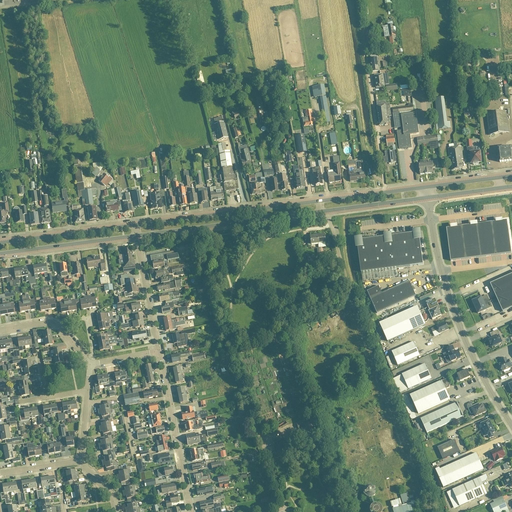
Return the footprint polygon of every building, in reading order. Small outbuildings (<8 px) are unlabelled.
[(389,37),(390,47),(397,46),(395,36),(394,36),(389,37)] [(379,71),(378,59),(370,60),(372,72),(379,71)] [(204,83),(201,72),(195,74),(198,85),(204,83)] [(375,76),(376,89),(384,88),(383,75),(375,76)] [(325,96),(323,86),(312,88),(313,98),(325,96)] [(412,106),(407,107),(392,109),(393,114),(413,112),(413,111),(415,111),(414,101),(412,102),(412,103),(412,106)] [(379,127),(385,126),(388,126),(387,123),(390,123),(389,117),(391,117),(390,106),(385,106),(377,107),(379,127)] [(307,118),(302,119),(304,127),(312,126),(312,122),(313,122),(312,119),(311,119),(311,116),(312,116),(311,110),(305,111),(306,117),(307,117),(307,118)] [(486,115),(488,135),(508,133),(506,113),(486,115)] [(403,131),(396,132),(399,149),(411,148),(409,135),(418,134),(415,114),(401,116),(403,131)] [(438,124),(438,130),(450,129),(449,123),(447,123),(446,117),(437,118),(438,124)] [(223,124),(215,126),(217,136),(215,136),(216,141),(218,140),(219,140),(227,138),(223,124)] [(303,135),(295,137),(298,154),(307,153),(303,135)] [(425,137),(426,144),(429,144),(430,150),(438,149),(437,136),(425,137)] [(420,145),(426,144),(425,137),(416,138),(417,146),(420,146),(420,145)] [(468,162),(471,162),(471,164),(472,164),(473,165),(475,164),(481,163),(480,156),(480,155),(480,154),(480,153),(480,152),(479,152),(479,148),(472,148),(471,140),(465,141),(468,162)] [(218,145),(218,148),(224,191),(238,189),(236,172),(232,173),(229,152),(227,152),(225,144),(218,145)] [(242,154),(244,160),(241,161),(243,168),(251,166),(250,162),(251,162),(247,150),(246,146),(238,149),(240,154),(242,154)] [(457,161),(458,170),(462,170),(461,160),(463,160),(461,147),(454,148),(455,157),(455,159),(456,159),(456,161),(457,161)] [(455,157),(454,148),(448,149),(449,158),(451,157),(453,171),(458,170),(457,161),(456,161),(456,159),(455,159),(455,157)] [(498,149),(499,159),(499,163),(507,162),(506,148),(498,149)] [(396,163),(394,152),(385,153),(386,158),(383,159),(384,165),(389,164),(389,165),(393,164),(393,163),(396,163)] [(423,161),(424,168),(423,168),(423,169),(424,169),(425,175),(429,174),(433,173),(432,168),(435,168),(434,162),(432,163),(431,162),(427,163),(427,159),(423,160),(423,161)] [(332,164),(334,173),(327,174),(329,184),(340,182),(339,175),(341,175),(339,163),(333,164),(332,164)] [(97,177),(100,180),(104,175),(105,174),(100,170),(103,168),(98,164),(92,164),(93,170),(91,172),(92,176),(94,178),(97,177)] [(81,191),(84,191),(81,165),(74,166),(78,198),(82,197),(81,191)] [(359,177),(357,177),(356,172),(355,169),(355,165),(348,166),(348,170),(350,182),(359,181),(359,177)] [(319,168),(312,169),(313,176),(314,186),(315,186),(319,186),(319,185),(322,185),(321,181),(322,181),(321,175),(320,175),(319,168)] [(359,177),(359,181),(365,180),(363,171),(356,172),(357,177),(359,177)] [(256,184),(255,185),(256,194),(261,194),(260,184),(265,183),(264,179),(262,179),(262,174),(255,175),(257,184),(256,184)] [(108,178),(104,175),(100,180),(98,182),(103,185),(108,178)] [(110,186),(114,182),(112,181),(113,180),(109,177),(108,178),(103,185),(104,187),(106,186),(108,184),(110,186)] [(161,209),(162,208),(161,208),(161,201),(161,200),(160,200),(159,194),(158,190),(159,190),(158,185),(157,185),(154,185),(154,190),(156,190),(156,194),(150,195),(151,201),(150,201),(151,209),(151,210),(161,208),(161,209)] [(186,205),(184,189),(178,190),(179,197),(179,196),(180,198),(179,198),(180,206),(183,206),(183,207),(186,206),(186,205)] [(189,193),(188,194),(189,204),(198,203),(196,195),(194,195),(193,189),(189,190),(189,193)] [(65,203),(68,202),(66,190),(61,191),(62,195),(63,195),(64,203),(52,204),(52,210),(52,211),(53,213),(66,212),(65,203)] [(86,206),(92,205),(93,205),(92,197),(96,197),(96,190),(84,191),(81,191),(82,197),(82,200),(85,200),(86,206)] [(206,193),(206,190),(198,191),(200,198),(201,198),(201,203),(208,202),(207,193),(206,193)] [(141,200),(140,191),(132,193),(134,207),(143,205),(142,200),(141,200)] [(167,193),(169,207),(176,206),(175,199),(172,199),(171,193),(167,193)] [(129,194),(125,194),(126,204),(123,205),(124,214),(133,212),(132,203),(131,203),(129,194)] [(106,212),(118,211),(117,203),(105,205),(106,212)] [(5,226),(6,224),(5,216),(6,216),(6,213),(9,213),(8,204),(2,204),(3,212),(0,212),(0,224),(0,225),(1,226),(2,227),(4,227),(5,226)] [(86,206),(85,206),(85,210),(88,210),(89,222),(97,221),(95,208),(92,209),(92,205),(86,206)] [(13,213),(15,213),(16,224),(23,223),(23,216),(26,215),(25,207),(21,208),(22,212),(19,212),(19,210),(17,208),(14,209),(13,211),(13,213)] [(39,225),(37,214),(29,215),(31,226),(39,225)] [(452,228),(451,228),(446,229),(450,262),(453,261),(479,258),(511,254),(509,238),(507,221),(501,222),(501,223),(497,223),(497,222),(488,224),(482,224),(476,225),(476,226),(474,226),(472,227),(472,226),(456,228),(456,229),(452,229),(452,228)] [(361,273),(423,265),(418,233),(356,241),(361,273)] [(317,236),(318,244),(325,243),(324,235),(317,236)] [(318,244),(317,236),(310,237),(310,241),(311,245),(318,244)] [(191,245),(184,246),(186,254),(193,253),(191,245)] [(122,268),(123,273),(135,271),(133,259),(132,259),(130,250),(123,251),(124,260),(123,260),(124,268),(122,268)] [(152,263),(153,269),(164,267),(163,263),(168,263),(167,261),(178,259),(177,255),(176,251),(156,256),(151,257),(152,263)] [(105,271),(105,267),(103,260),(100,261),(99,258),(86,260),(88,268),(100,266),(101,272),(105,271)] [(74,266),(73,266),(74,276),(81,275),(80,267),(79,267),(78,263),(74,264),(74,266)] [(39,266),(41,274),(44,273),(45,278),(47,277),(48,282),(51,282),(50,275),(47,275),(46,265),(39,266)] [(38,279),(37,275),(41,274),(39,266),(33,267),(35,278),(32,278),(33,285),(36,284),(35,279),(38,279)] [(27,268),(20,269),(22,277),(25,277),(26,282),(29,282),(29,285),(33,285),(32,278),(28,279),(27,268)] [(18,278),(22,277),(20,269),(14,271),(16,281),(12,282),(13,288),(16,287),(16,284),(19,284),(18,278)] [(7,270),(1,271),(2,279),(6,278),(6,283),(9,283),(10,288),(13,288),(12,282),(9,282),(7,270)] [(154,272),(156,280),(161,279),(161,283),(173,281),(172,276),(169,277),(168,272),(167,273),(167,270),(166,270),(165,270),(163,271),(163,270),(154,272)] [(496,299),(511,291),(511,274),(490,285),(496,299)] [(71,283),(71,279),(70,276),(68,276),(68,279),(64,280),(64,285),(67,284),(67,287),(73,286),(72,283),(71,283)] [(121,286),(126,285),(126,288),(136,286),(135,280),(129,281),(128,278),(120,280),(121,286)] [(378,287),(367,292),(377,314),(416,297),(413,291),(415,290),(413,287),(411,287),(409,282),(382,294),(378,287)] [(157,287),(158,292),(164,291),(170,290),(174,289),(173,283),(169,284),(163,285),(163,286),(157,287)] [(136,286),(126,288),(127,293),(124,293),(125,298),(132,297),(132,294),(137,293),(136,286)] [(511,291),(496,299),(502,312),(511,308),(511,291)] [(172,294),(171,294),(159,296),(160,302),(168,301),(168,298),(173,297),(173,298),(178,297),(178,293),(172,294)] [(87,297),(89,309),(96,308),(95,298),(91,299),(90,296),(87,297)] [(89,309),(87,297),(84,297),(84,300),(77,301),(78,306),(81,306),(81,310),(89,309)] [(36,304),(35,298),(33,298),(33,301),(29,301),(29,299),(28,299),(26,299),(28,312),(35,310),(34,304),(36,304)] [(46,298),(43,299),(43,301),(39,302),(40,312),(48,310),(46,298)] [(46,298),(48,310),(56,309),(54,299),(50,300),(49,298),(46,298)] [(472,302),(475,308),(487,303),(486,300),(483,302),(481,298),(472,302)] [(25,299),(22,300),(23,302),(19,303),(20,313),(28,312),(26,299),(25,299)] [(76,311),(76,306),(78,306),(77,301),(75,301),(71,302),(70,299),(67,300),(69,312),(76,311)] [(426,323),(429,320),(428,317),(430,316),(432,320),(437,318),(437,319),(441,318),(440,317),(441,316),(438,308),(439,308),(435,299),(426,303),(428,308),(419,312),(424,324),(426,323)] [(61,313),(69,312),(67,300),(64,301),(64,303),(60,304),(61,313)] [(6,303),(8,315),(15,314),(13,304),(9,304),(9,302),(7,302),(6,303)] [(125,306),(125,310),(131,309),(132,312),(140,310),(139,303),(130,305),(131,305),(125,306)] [(174,309),(173,303),(171,304),(165,305),(165,307),(161,308),(162,314),(170,313),(170,309),(174,309)] [(488,305),(487,303),(475,308),(478,314),(487,310),(485,306),(488,305)] [(387,342),(425,325),(424,324),(419,312),(417,307),(379,324),(387,342)] [(188,315),(188,314),(187,311),(186,308),(177,309),(178,317),(188,315)] [(98,324),(110,321),(110,318),(107,318),(107,314),(97,316),(98,324)] [(127,324),(143,321),(141,315),(135,316),(135,320),(126,322),(127,324)] [(111,325),(110,321),(98,324),(99,331),(109,329),(109,325),(111,325)] [(127,324),(122,325),(120,325),(120,326),(121,330),(124,329),(134,327),(135,329),(144,327),(143,321),(127,324)] [(184,325),(183,322),(165,325),(166,332),(173,330),(176,330),(175,327),(184,325)] [(445,323),(431,330),(432,333),(438,331),(439,334),(448,330),(445,323)] [(497,331),(491,334),(492,337),(493,339),(488,341),(490,345),(491,345),(492,347),(494,347),(497,346),(497,345),(504,342),(501,336),(500,336),(497,331)] [(34,341),(38,341),(43,340),(52,338),(50,332),(42,333),(43,336),(37,338),(36,333),(33,334),(34,341)] [(138,335),(133,336),(132,336),(133,338),(134,338),(134,339),(138,338),(139,341),(143,340),(142,339),(146,338),(145,333),(137,334),(138,335)] [(98,344),(117,340),(116,337),(108,339),(107,335),(97,336),(98,344)] [(184,338),(184,335),(181,336),(181,335),(178,336),(178,335),(172,336),(174,345),(177,344),(178,348),(186,346),(184,338)] [(30,338),(24,339),(25,346),(26,349),(32,348),(33,354),(36,354),(34,345),(31,345),(30,338)] [(16,348),(16,351),(17,357),(20,357),(20,351),(22,351),(22,347),(25,346),(24,339),(18,340),(19,347),(16,348)] [(117,344),(117,340),(98,344),(100,351),(110,350),(109,345),(117,344)] [(13,351),(11,341),(5,342),(6,349),(10,349),(10,353),(13,352),(14,358),(17,357),(16,351),(13,351)] [(419,357),(413,343),(391,352),(398,366),(419,357)] [(452,346),(446,349),(448,355),(448,356),(451,362),(457,360),(460,359),(460,358),(461,358),(458,351),(455,353),(452,346)] [(53,358),(62,357),(61,350),(53,351),(53,354),(52,355),(53,358)] [(186,358),(186,357),(185,353),(178,355),(175,355),(175,356),(171,357),(172,364),(180,362),(180,359),(186,358)] [(502,372),(511,368),(509,360),(507,361),(506,358),(500,361),(501,364),(499,365),(500,367),(499,368),(500,370),(501,370),(502,372)] [(21,369),(31,367),(30,361),(23,362),(23,366),(19,366),(20,369),(21,369)] [(146,382),(142,383),(143,390),(148,389),(147,384),(155,383),(153,374),(151,365),(144,367),(145,375),(146,382)] [(431,380),(425,365),(402,375),(408,390),(431,380)] [(21,369),(22,372),(24,372),(25,376),(28,375),(28,376),(33,375),(31,367),(21,369)] [(467,370),(457,375),(460,382),(470,378),(467,370)] [(119,374),(121,383),(126,382),(126,384),(130,383),(129,377),(125,377),(124,373),(119,374)] [(111,380),(113,386),(116,386),(116,384),(121,383),(119,374),(114,375),(115,379),(111,380)] [(107,376),(102,377),(104,386),(104,388),(113,386),(111,380),(108,381),(107,376)] [(104,386),(102,377),(97,378),(98,382),(94,383),(96,395),(99,394),(100,393),(98,387),(104,386)] [(450,400),(445,390),(450,387),(449,388),(450,384),(451,386),(448,378),(447,378),(448,379),(410,396),(418,414),(450,400)] [(19,387),(19,390),(28,389),(27,382),(19,383),(19,387)] [(147,392),(143,393),(144,399),(148,398),(157,396),(156,390),(147,392)] [(5,393),(1,394),(3,399),(8,398),(9,401),(11,401),(9,395),(6,396),(5,393)] [(123,396),(125,406),(140,403),(138,393),(123,396)] [(69,403),(70,414),(74,414),(73,411),(77,410),(75,402),(69,403)] [(110,411),(109,406),(110,405),(110,402),(103,403),(104,406),(100,407),(100,410),(98,410),(98,413),(110,411)] [(62,405),(63,412),(67,412),(67,415),(70,414),(69,403),(62,405)] [(457,403),(420,419),(427,433),(463,417),(457,403)] [(467,404),(466,406),(470,414),(471,415),(474,414),(475,417),(485,413),(485,412),(485,411),(484,409),(482,406),(479,407),(474,409),(473,406),(471,403),(467,404)] [(157,411),(157,410),(158,409),(157,408),(157,407),(156,404),(152,405),(151,404),(148,405),(145,405),(146,412),(149,412),(157,411)] [(56,405),(49,407),(51,416),(54,415),(54,414),(57,413),(56,405)] [(51,418),(51,416),(49,407),(43,408),(44,416),(47,415),(48,419),(51,418)] [(187,413),(182,414),(183,420),(194,418),(195,420),(201,419),(199,413),(194,414),(193,412),(192,412),(192,408),(186,409),(187,413)] [(29,420),(29,419),(32,419),(30,410),(24,411),(24,415),(20,416),(21,421),(29,420)] [(111,419),(113,419),(112,416),(111,416),(110,411),(98,413),(99,416),(101,415),(102,418),(106,417),(107,420),(111,419)] [(5,413),(0,414),(0,420),(6,420),(6,421),(9,420),(9,423),(16,422),(15,419),(9,420),(8,412),(5,413)] [(100,430),(111,428),(110,423),(112,422),(111,419),(107,420),(105,420),(105,423),(101,424),(102,427),(99,427),(100,430)] [(310,419),(308,420),(296,424),(299,430),(302,430),(304,436),(301,437),(304,444),(308,442),(309,445),(316,442),(311,428),(312,427),(310,419)] [(487,430),(492,428),(489,421),(481,425),(482,428),(480,430),(481,432),(487,429),(487,430)] [(108,437),(111,437),(111,436),(114,436),(114,433),(112,433),(111,428),(100,430),(100,433),(103,432),(103,435),(104,438),(108,437)] [(487,429),(481,432),(483,438),(488,436),(489,439),(494,437),(492,434),(494,433),(492,428),(487,430),(487,429)] [(65,439),(67,448),(74,446),(72,438),(75,438),(74,432),(68,433),(69,439),(65,439)] [(10,443),(12,443),(22,441),(21,438),(10,440),(9,433),(1,435),(2,441),(9,440),(10,443)] [(199,436),(198,436),(198,434),(186,436),(188,446),(200,443),(201,443),(201,444),(206,443),(205,435),(199,436)] [(53,445),(55,454),(61,453),(60,448),(64,448),(62,437),(59,438),(60,440),(59,441),(59,444),(56,445),(56,442),(53,443),(53,445)] [(99,447),(112,445),(111,437),(108,437),(104,438),(100,439),(101,444),(99,445),(99,447)] [(270,454),(270,456),(273,464),(287,460),(286,456),(289,455),(283,439),(273,442),(277,452),(270,454)] [(460,452),(454,440),(437,448),(442,460),(460,452)] [(3,448),(4,454),(12,453),(12,449),(14,449),(13,446),(22,445),(22,441),(12,443),(12,446),(11,446),(3,448)] [(43,444),(44,451),(47,451),(48,455),(55,454),(53,445),(53,443),(43,444)] [(26,445),(27,447),(23,447),(24,454),(28,454),(28,458),(35,457),(34,448),(33,444),(26,445)] [(34,448),(35,457),(41,456),(40,452),(44,451),(43,444),(39,445),(40,447),(34,448)] [(108,454),(114,453),(112,445),(99,447),(100,450),(102,450),(103,452),(107,451),(108,454)] [(502,451),(501,448),(491,453),(494,460),(495,460),(496,462),(502,459),(502,457),(505,456),(504,454),(504,452),(502,451)] [(13,456),(12,453),(4,454),(5,461),(12,460),(12,463),(20,461),(20,458),(16,459),(15,456),(13,456)] [(114,456),(114,453),(108,454),(108,457),(104,458),(104,461),(102,461),(103,464),(114,462),(114,459),(115,459),(114,456)] [(155,457),(156,461),(158,461),(159,464),(162,463),(162,464),(170,462),(168,454),(157,456),(157,457),(155,457)] [(202,454),(190,456),(192,462),(203,460),(202,457),(204,457),(203,454),(202,454)] [(484,470),(476,454),(440,470),(439,468),(435,470),(443,488),(484,470)] [(490,469),(495,464),(492,460),(486,466),(490,469)] [(114,462),(103,464),(103,467),(106,466),(106,469),(110,468),(111,471),(117,470),(116,467),(116,464),(114,464),(114,462)] [(221,469),(219,462),(210,464),(212,470),(221,469)] [(193,471),(204,469),(206,469),(205,463),(200,464),(192,466),(193,471)] [(66,477),(78,476),(78,473),(76,473),(75,471),(70,471),(70,468),(63,469),(64,473),(66,472),(66,477)] [(129,477),(128,474),(128,471),(130,471),(129,468),(123,469),(123,472),(119,473),(119,475),(117,476),(117,479),(129,477)] [(171,469),(157,472),(158,478),(165,476),(165,478),(170,477),(169,475),(172,475),(171,469)] [(511,473),(505,477),(506,480),(503,481),(505,487),(508,485),(510,488),(511,487),(511,473)] [(195,484),(204,483),(210,482),(209,476),(202,478),(202,474),(193,475),(194,480),(195,480),(195,484)] [(65,486),(70,485),(77,484),(76,481),(77,481),(77,479),(79,478),(78,476),(66,477),(67,482),(64,483),(65,486)] [(487,495),(482,484),(486,482),(487,479),(485,476),(452,491),(459,507),(487,495)] [(55,485),(54,477),(47,478),(49,486),(49,491),(54,490),(53,488),(55,487),(55,485)] [(128,485),(132,485),(132,484),(131,481),(130,481),(129,477),(117,479),(118,481),(120,481),(122,486),(128,485)] [(35,480),(28,481),(29,490),(33,489),(33,491),(36,491),(36,489),(35,480)] [(16,483),(9,484),(10,493),(14,492),(14,494),(17,494),(17,492),(16,483)] [(7,493),(10,493),(9,484),(2,486),(4,494),(0,494),(1,500),(4,500),(5,505),(11,504),(11,501),(8,501),(7,493)] [(78,484),(77,484),(70,485),(70,489),(74,488),(75,493),(84,492),(84,489),(86,489),(86,486),(78,487),(78,484)] [(123,495),(135,493),(133,487),(135,487),(135,484),(132,484),(132,485),(128,485),(129,488),(125,489),(125,491),(123,492),(123,495)] [(167,492),(168,493),(176,492),(175,485),(160,488),(162,493),(167,492)] [(211,487),(205,489),(196,490),(198,497),(206,495),(206,496),(213,494),(211,487)] [(363,495),(363,497),(365,498),(366,499),(367,499),(369,500),(370,500),(371,499),(372,498),(374,498),(374,496),(375,495),(375,494),(375,492),(375,491),(374,490),(373,489),(372,488),(371,487),(370,487),(369,487),(367,487),(366,488),(365,488),(364,489),(363,491),(362,493),(363,495)] [(132,501),(137,500),(138,500),(137,497),(136,498),(135,493),(123,495),(124,497),(126,497),(127,499),(131,498),(132,501)] [(74,502),(75,504),(75,507),(81,506),(81,503),(86,502),(86,499),(88,499),(87,496),(76,498),(76,502),(74,502)] [(170,501),(165,502),(166,508),(171,507),(171,504),(174,504),(174,503),(178,502),(177,496),(169,497),(170,501)] [(40,502),(41,508),(51,506),(50,503),(52,503),(52,500),(44,502),(44,499),(38,500),(38,503),(40,502)] [(503,511),(508,510),(503,499),(490,505),(492,511),(503,511)] [(126,509),(126,511),(139,509),(137,500),(132,501),(131,502),(132,505),(128,506),(128,508),(126,509)] [(199,503),(201,510),(214,508),(212,500),(199,503)]
